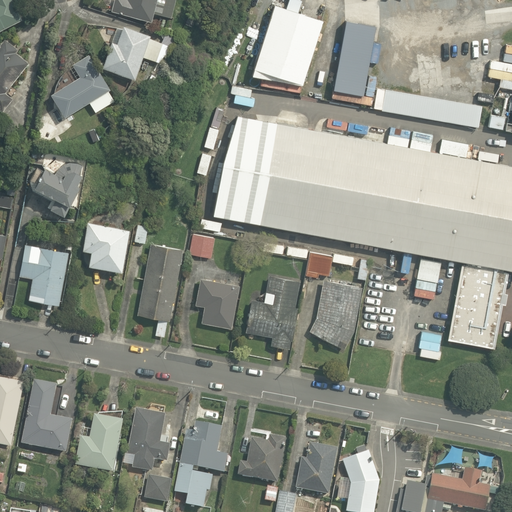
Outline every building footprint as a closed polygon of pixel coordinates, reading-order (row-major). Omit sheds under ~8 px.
[(0,0),(0,29),(22,19),(12,0),(0,0)] [(114,0),(112,11),(151,21),(153,13),(171,18),(175,0),(114,0)] [(328,87),(334,88),(364,93),(373,41),(378,41),(379,2),(345,1),(345,27),(336,76),(331,75),(328,87)] [(322,19),(275,4),(255,68),(302,83),(322,19)] [(103,68),(135,79),(143,57),(158,62),(168,51),(170,46),(149,39),(150,35),(124,26),(117,45),(111,43),(103,68)] [(0,108),(2,110),(12,97),(5,91),(28,62),(15,52),(17,49),(4,39),(0,44),(0,108)] [(51,94),(64,116),(89,101),(95,112),(114,100),(108,90),(110,89),(89,54),(73,64),(80,76),(51,94)] [(482,103),(387,90),(383,109),(409,115),(477,124),(482,103)] [(511,165),(237,115),(218,215),(511,269),(511,165)] [(83,165),(77,162),(66,161),(56,171),(48,167),(37,187),(71,206),(78,194),(83,165)] [(87,222),(82,250),(91,251),(88,265),(122,271),(129,229),(87,222)] [(212,258),(214,236),(191,234),(189,255),(212,258)] [(25,243),(19,277),(31,279),(28,299),(61,305),(70,250),(25,243)] [(176,284),(183,249),(151,243),(144,278),(176,284)] [(318,273),(329,275),(331,262),(332,255),(309,251),(308,259),(305,274),(317,277),(318,273)] [(508,271),(461,263),(448,339),(494,348),(502,303),(505,304),(507,293),(504,292),(508,271)] [(251,299),(245,332),(272,336),(271,344),(290,348),(297,307),(295,307),(300,280),(269,275),(264,301),(251,299)] [(169,320),(176,284),(144,278),(137,314),(169,320)] [(200,278),(195,305),(204,306),(201,322),(231,328),(237,298),(239,285),(200,278)] [(344,349),(354,330),(362,286),(323,279),(316,318),(309,331),(344,349)] [(26,382),(0,376),(0,444),(11,447),(26,382)] [(50,416),(56,385),(33,380),(20,446),(68,456),(75,421),(50,416)] [(137,408),(128,455),(134,457),(131,471),(151,474),(154,462),(168,465),(172,444),(162,443),(168,413),(137,408)] [(126,417),(97,412),(93,437),(80,435),(75,465),(116,472),(126,417)] [(196,467),(224,473),(229,454),(217,451),(222,426),(189,419),(173,494),(187,497),(185,504),(205,508),(212,476),(195,472),(196,467)] [(239,434),(236,453),(247,454),(246,463),(235,461),(233,478),(279,484),(284,440),(239,434)] [(303,464),(297,463),(292,488),(327,495),(336,450),(307,445),(303,464)] [(357,454),(342,460),(342,461),(348,479),(350,483),(348,499),(346,511),(349,511),(373,511),(379,480),(368,450),(366,451),(364,446),(364,445),(355,448),(357,454)] [(427,499),(444,503),(485,511),(490,485),(479,483),(481,471),(464,467),(462,480),(432,474),(431,476),(427,499)] [(441,511),(444,503),(427,499),(431,476),(426,475),(425,484),(407,481),(405,490),(401,511),(403,511),(407,511),(441,511)] [(166,501),(170,479),(148,476),(145,497),(166,501)] [(350,483),(348,479),(340,477),(337,497),(348,499),(350,483)] [(278,488),(267,485),(264,500),(275,503),(278,488)] [(402,511),(403,511),(401,511),(405,490),(400,489),(395,511),(402,511)] [(292,511),(296,494),(279,491),(274,511),(292,511)]
